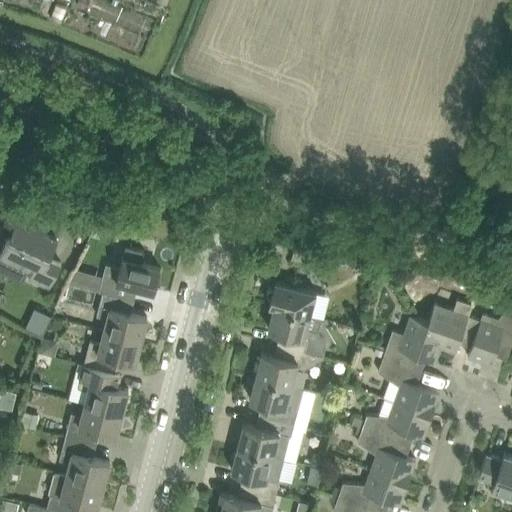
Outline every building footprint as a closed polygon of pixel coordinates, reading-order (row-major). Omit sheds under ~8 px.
[(246,133),(248,126),(250,123),(239,119),(235,129),(246,133)] [(58,238),(40,230),(42,226),(21,216),(11,237),(9,236),(1,254),(33,269),(29,278),(50,288),(62,262),(50,256),(58,238)] [(107,262),(100,290),(103,291),(103,290),(129,297),(132,284),(154,290),(161,266),(142,261),(145,250),(126,245),(121,264),(121,266),(107,262)] [(328,266),(330,253),(295,246),(292,258),(328,266)] [(268,290),(268,291),(268,293),(270,295),(272,296),(270,303),(270,304),(274,305),(275,304),(311,313),(324,317),(330,294),(317,290),(276,279),(274,287),(272,287),(270,288),(268,290)] [(469,288),(468,283),(463,282),(459,285),(460,290),(465,291),(469,288)] [(142,339),(148,316),(126,310),(129,297),(103,290),(97,314),(108,317),(105,329),(142,339)] [(435,302),(429,319),(441,345),(451,349),(456,350),(459,341),(471,345),(481,318),(469,314),(473,302),(458,297),(454,308),(435,302)] [(511,342),(511,297),(511,298),(499,317),(484,311),(481,318),(471,345),(468,354),(484,360),(485,358),(492,360),(495,353),(507,358),(511,342)] [(324,354),(327,342),(319,329),(307,326),(311,313),(275,304),(274,305),(269,327),(286,332),(283,344),(324,354)] [(42,333),(51,314),(34,306),(25,325),(42,333)] [(393,328),(386,348),(402,354),(399,361),(422,369),(426,357),(436,360),(438,355),(441,345),(429,319),(411,313),(405,332),(393,328)] [(136,362),(142,339),(105,329),(101,341),(91,339),(85,362),(110,369),(114,356),(136,362)] [(43,336),(40,350),(54,354),(56,347),(50,338),(43,336)] [(324,354),(283,344),(280,356),(262,351),(256,374),(293,384),(296,372),(298,372),(323,357),(324,354)] [(386,348),(379,370),(401,385),(395,400),(432,413),(437,398),(440,390),(438,389),(418,382),(422,369),(399,361),(402,354),(386,348)] [(85,362),(79,386),(89,389),(86,401),(123,411),(129,388),(119,385),(122,372),(110,369),(85,362)] [(256,374),(250,398),(268,402),(265,414),(291,421),(295,422),(304,387),(293,384),(256,374)] [(354,415),(351,423),(358,425),(411,443),(415,432),(422,434),(424,435),(427,427),(432,413),(395,400),(385,396),(379,414),(368,413),(365,419),(354,415)] [(117,434),(123,411),(86,401),(83,414),(72,411),(66,434),(92,441),(95,428),(117,434)] [(36,427),(40,414),(24,410),(21,423),(36,427)] [(244,422),(238,445),(285,457),(291,436),(292,436),(295,422),(291,421),(265,414),(262,426),(244,422)] [(358,425),(356,432),(360,434),(358,440),(377,453),(372,468),(408,481),(413,466),(416,458),(414,457),(407,454),(411,443),(358,425)] [(104,483),(110,460),(88,454),(92,441),(66,434),(60,458),(70,461),(67,473),(104,483)] [(238,445),(232,468),(250,473),(246,485),(277,493),(280,480),(279,480),(285,457),(238,445)] [(511,453),(504,451),(502,457),(487,451),(478,476),(493,482),(491,487),(511,494),(511,453)] [(312,456),(310,464),(322,467),(325,455),(317,453),(312,456)] [(12,460),(10,470),(20,473),(23,462),(12,460)] [(335,485),(332,492),(387,511),(391,500),(398,502),(400,503),(403,495),(408,481),(372,468),(366,483),(344,481),(341,487),(335,485)] [(53,483),(47,506),(68,511),(73,511),(76,500),(98,506),(104,483),(67,473),(57,470),(53,483)] [(222,491),(216,511),(271,511),(274,505),(277,493),(246,485),(243,497),(238,495),(226,492),(222,491)] [(332,492),(330,499),(336,501),(334,508),(340,511),(386,511),(387,511),(332,492)] [(16,511),(20,501),(5,497),(0,511),(16,511)] [(68,511),(47,506),(30,502),(27,511),(68,511)]
